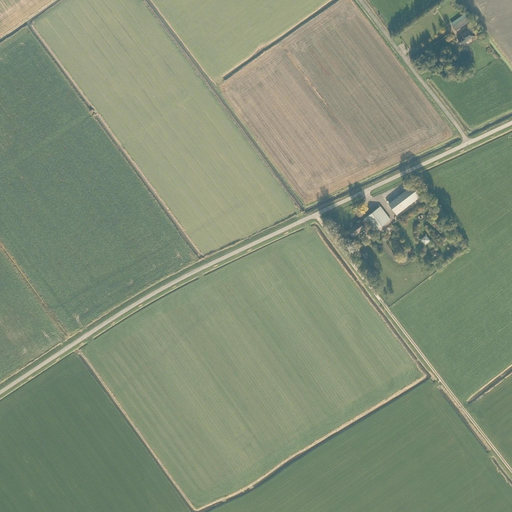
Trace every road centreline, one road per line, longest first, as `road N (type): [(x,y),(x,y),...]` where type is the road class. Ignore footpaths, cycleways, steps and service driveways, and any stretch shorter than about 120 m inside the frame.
road 1 (unclassified): [(0,392),(152,293),(469,142)]
road 2 (track): [(511,471),(315,214)]
road 3 (unclassified): [(469,142),(360,0)]
